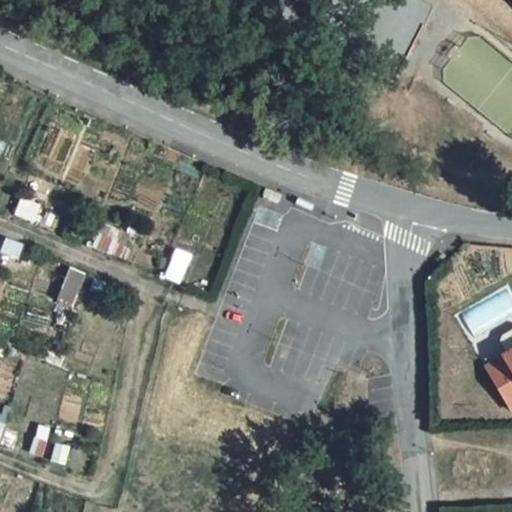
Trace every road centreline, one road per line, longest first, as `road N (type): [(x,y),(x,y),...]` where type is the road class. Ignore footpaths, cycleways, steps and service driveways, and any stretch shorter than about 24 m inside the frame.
road 1 (track): [(0,223),(148,289),(111,484),(90,492),(0,458)]
road 2 (unclassified): [(401,217),(0,46)]
road 3 (unclassified): [(401,217),(422,511)]
